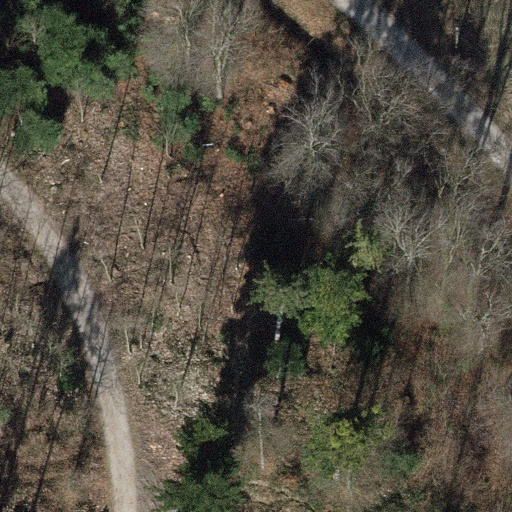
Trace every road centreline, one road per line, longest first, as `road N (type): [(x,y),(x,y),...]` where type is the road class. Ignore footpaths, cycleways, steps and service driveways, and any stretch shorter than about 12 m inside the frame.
road 1 (track): [(114,511),(114,399),(49,228),(0,181)]
road 2 (track): [(511,171),(361,0)]
